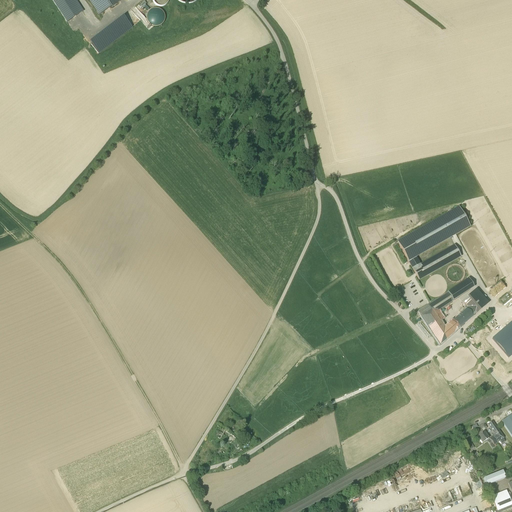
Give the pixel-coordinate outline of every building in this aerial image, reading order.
[(82,12),(74,0),(52,0),(67,22),(82,12)] [(120,2),(118,0),(89,0),(100,15),(120,2)] [(152,0),(154,5),(154,9),(146,13),(146,17),(151,27),(159,27),(165,24),(165,14),(164,11),(164,7),(171,4),(172,4),(171,0),(152,0)] [(100,36),(91,42),(98,53),(134,30),(125,15),(98,33),(100,36)] [(441,218),(451,237),(469,227),(458,208),(441,218)] [(397,243),(408,262),(415,258),(451,237),(441,218),(397,243)] [(454,246),(419,265),(412,270),(418,280),(460,257),(454,246)] [(419,265),(415,258),(408,262),(412,270),(419,265)] [(468,279),(448,293),(453,301),(473,288),(468,279)] [(488,303),(476,290),(470,294),(482,308),(488,303)] [(444,328),(439,321),(434,313),(437,311),(438,311),(453,301),(448,293),(428,305),(418,312),(421,317),(439,345),(455,331),(448,324),(444,328)] [(472,317),(482,308),(470,294),(462,302),(468,308),(466,309),(472,317)] [(459,328),(472,317),(466,309),(452,321),(459,328)] [(442,319),(437,311),(434,313),(439,321),(442,319)] [(452,321),(448,324),(455,331),(458,329),(459,328),(452,321)] [(511,321),(491,340),(508,358),(511,354),(511,321)] [(511,414),(501,422),(511,438),(511,414)] [(493,433),(495,435),(498,432),(491,422),(488,425),(491,430),(493,433)] [(477,437),(482,443),(486,440),(488,438),(484,432),(477,437)] [(497,443),(499,441),(503,439),(498,432),(495,435),(492,437),(497,443)] [(483,479),(486,486),(505,479),(502,471),(483,479)] [(492,500),(496,511),(511,505),(506,494),(492,500)]
